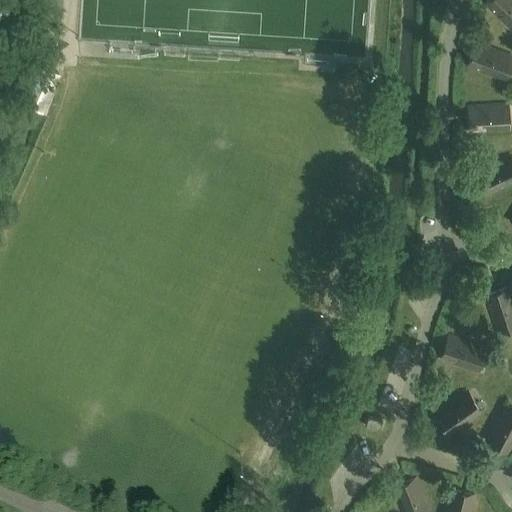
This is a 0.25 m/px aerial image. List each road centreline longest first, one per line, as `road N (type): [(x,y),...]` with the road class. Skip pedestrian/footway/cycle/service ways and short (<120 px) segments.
road 1 (residential): [(451,256),(446,160),(453,26),(462,0)]
road 2 (residential): [(398,447),(451,256)]
